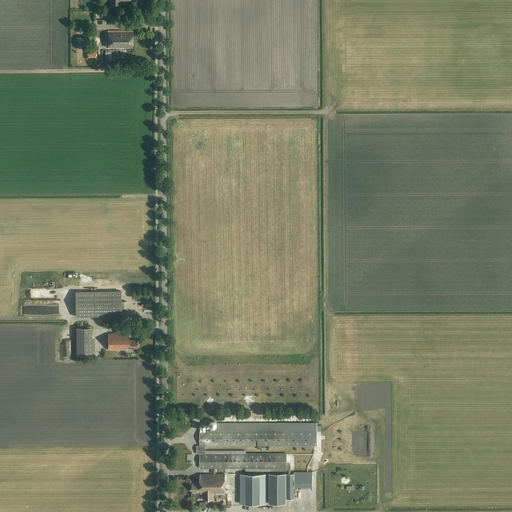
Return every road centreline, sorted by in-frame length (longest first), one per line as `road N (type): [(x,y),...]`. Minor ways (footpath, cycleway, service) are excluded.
road 1 (tertiary): [(165,511),(162,0)]
road 2 (track): [(163,115),(329,113)]
road 3 (track): [(163,69),(0,71)]
